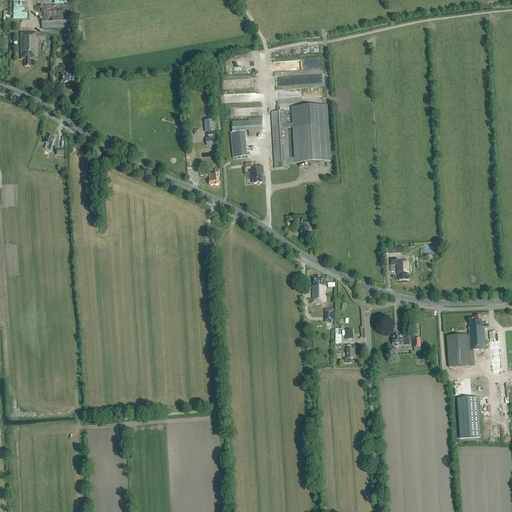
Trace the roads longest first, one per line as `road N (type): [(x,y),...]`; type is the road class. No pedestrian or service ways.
road 1 (tertiary): [(369,288),(0,86)]
road 2 (tertiary): [(380,511),(369,288)]
road 3 (tertiary): [(369,288),(437,303),(511,303)]
